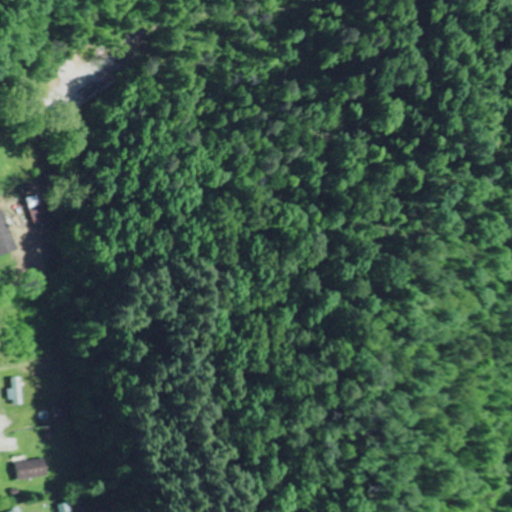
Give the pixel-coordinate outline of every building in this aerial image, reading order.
[(35,222),(44,219),(37,194),(27,197),(35,222)] [(0,254),(17,251),(7,210),(0,211),(0,254)] [(7,411),(29,411),(29,382),(7,382),(7,411)] [(23,480),(48,474),(45,457),(19,463),(23,480)] [(56,506),(57,511),(75,511),(72,501),(56,506)]
